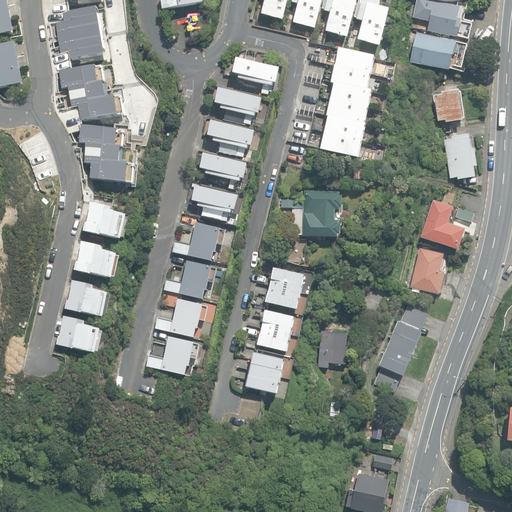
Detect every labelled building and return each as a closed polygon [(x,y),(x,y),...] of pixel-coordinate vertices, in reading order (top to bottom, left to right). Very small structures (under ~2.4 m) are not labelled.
[(0,0),(0,35),(16,33),(10,0),(0,0)] [(161,0),(163,10),(204,3),(203,0),(161,0)] [(265,0),(262,15),(284,21),(289,0),(265,0)] [(300,5),(295,24),(316,29),(323,0),(294,0),(294,3),(300,5)] [(331,14),(326,32),(348,38),(358,2),(350,0),(327,0),(325,12),(331,14)] [(364,22),(359,41),(382,47),(391,10),(380,7),(381,0),(360,0),(357,17),(358,18),(358,20),(364,22)] [(460,6),(433,0),(416,0),(413,17),(430,21),(428,31),(457,38),(461,19),(457,18),(460,6)] [(66,21),(57,22),(62,54),(71,52),(72,58),(105,53),(99,8),(64,13),(66,21)] [(417,32),(410,62),(448,71),(451,56),(455,57),(455,54),(457,54),(459,45),(455,44),(456,41),(417,32)] [(0,88),(26,84),(19,43),(0,46),(0,88)] [(329,116),(321,149),(359,159),(367,124),(364,124),(372,91),(368,89),(372,75),(373,75),(378,57),(341,48),(332,83),(335,84),(327,116),(329,116)] [(281,69),(237,58),(233,74),(239,75),(239,78),(273,86),(274,82),(277,83),(281,69)] [(105,63),(62,71),(64,78),(60,79),(63,92),(66,91),(66,94),(85,91),(86,97),(67,100),(69,110),(79,108),(81,122),(127,114),(124,95),(111,97),(105,63)] [(262,99),(219,89),(216,104),(222,105),(222,109),(254,116),(255,113),(259,114),(262,99)] [(446,121),(446,123),(464,120),(459,90),(442,92),(442,95),(434,96),(438,122),(446,121)] [(255,131),(212,121),(208,136),(214,138),(213,142),(247,150),(248,145),(251,146),(255,131)] [(128,129),(84,125),(83,133),(80,132),(79,146),(82,146),(82,149),(101,150),(100,156),(82,155),(81,165),(91,166),(90,179),(136,183),(137,164),(125,163),(128,129)] [(458,177),(459,180),(477,177),(475,167),(478,167),(473,137),(446,141),(452,178),(458,177)] [(248,164),(205,154),(201,169),(207,171),(206,175),(240,183),(241,178),(244,179),(248,164)] [(240,196),(197,186),(193,202),(199,203),(198,207),(232,215),(233,210),(236,211),(240,196)] [(303,237),(339,238),(339,234),(341,235),(342,224),(339,224),(339,221),(336,221),(336,209),(340,209),(340,206),(342,206),(343,196),(340,195),(340,192),(305,191),(305,201),(282,200),(282,208),(293,208),(292,235),(303,236),(303,237)] [(421,238),(459,250),(466,229),(448,223),(454,207),(434,200),(421,238)] [(128,215),(114,212),(115,209),(92,204),(86,232),(111,237),(122,239),(122,237),(125,238),(130,217),(127,217),(128,215)] [(456,217),(472,222),(475,213),(459,207),(456,217)] [(227,230),(196,223),(191,244),(176,241),(173,252),(213,262),(218,243),(224,245),(227,230)] [(119,254),(105,251),(106,248),(84,242),(77,271),(102,276),(103,276),(113,278),(113,276),(117,277),(122,256),(119,256),(119,254)] [(420,289),(439,294),(445,272),(440,271),(444,254),(421,248),(411,287),(413,287),(412,290),(419,292),(420,289)] [(219,268),(188,261),(183,282),(167,279),(165,290),(205,300),(209,282),(215,283),(219,268)] [(270,305),(269,310),(297,317),(299,309),(296,309),(305,273),(274,265),(264,304),(270,305)] [(111,293),(97,290),(97,286),(75,281),(69,309),(94,315),(94,314),(104,317),(105,315),(108,316),(113,295),(110,295),(111,293)] [(363,295),(352,290),(348,299),(360,304),(363,295)] [(210,306),(179,299),(174,321),(159,317),(156,329),(196,338),(201,320),(207,321),(210,306)] [(375,384),(395,392),(402,375),(404,376),(423,333),(421,332),(429,314),(408,305),(401,323),(399,323),(380,366),(382,367),(375,384)] [(265,310),(257,345),(288,352),(296,317),(265,310)] [(102,329),(88,325),(88,322),(66,317),(60,345),(85,351),(85,350),(95,353),(96,351),(99,352),(104,331),(101,330),(102,329)] [(318,367),(329,368),(329,363),(347,365),(348,349),(346,349),(348,333),(322,331),(318,367)] [(201,344),(171,337),(165,359),(150,355),(147,366),(187,376),(192,358),(198,359),(201,344)] [(256,359),(250,388),(277,394),(285,359),(258,354),(259,349),(239,345),(237,355),(256,359)] [(374,439),(381,440),(383,431),(375,430),(374,439)] [(373,466),(392,470),(394,458),(376,454),(373,466)] [(351,508),(367,511),(384,511),(389,492),(387,492),(390,480),(360,473),(356,491),(350,490),(346,506),(351,507),(351,508)] [(446,511),(467,511),(469,503),(449,499),(446,511)]
